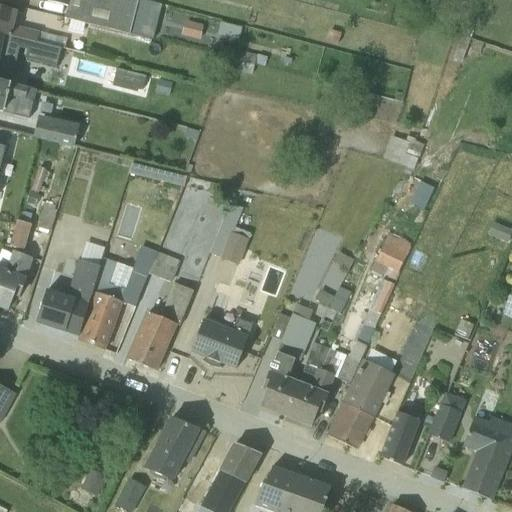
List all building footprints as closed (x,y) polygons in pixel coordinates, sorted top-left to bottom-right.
[(128,36),(152,40),(160,6),(137,0),(35,0),(67,8),(64,20),(128,36)] [(0,34),(64,50),(67,40),(67,39),(14,27),(17,12),(0,8),(0,34)] [(202,27),(184,22),(180,36),(199,41),(202,27)] [(241,29),(219,24),(217,37),(238,41),(241,29)] [(451,60),(460,63),(472,32),(463,29),(451,60)] [(0,34),(0,72),(8,74),(12,56),(40,62),(42,54),(52,57),(53,48),(0,34)] [(239,53),(237,63),(253,67),(254,66),(263,68),(265,59),(239,53)] [(253,67),(239,64),(237,72),(251,75),(253,67)] [(0,82),(0,113),(12,116),(12,117),(26,121),(31,103),(32,103),(35,92),(0,82)] [(78,126),(37,117),(32,137),(33,138),(73,148),(73,147),(78,126)] [(422,147),(421,146),(415,143),(417,137),(416,136),(408,134),(405,143),(392,138),(384,159),(385,161),(412,171),(422,147)] [(131,164),(128,175),(129,175),(181,189),(186,178),(131,164)] [(38,169),(30,191),(38,194),(45,171),(38,169)] [(171,202),(149,195),(145,207),(168,214),(171,202)] [(242,209),(229,204),(209,254),(238,266),(248,240),(232,234),(242,209)] [(43,208),(36,228),(49,232),(56,212),(43,208)] [(29,225),(32,216),(22,213),(19,222),(16,221),(9,247),(22,251),(23,250),(30,226),(29,225)] [(397,273),(412,247),(387,234),(373,263),(369,272),(396,283),(400,274),(397,273)] [(77,337),(104,251),(82,245),(77,262),(76,261),(65,294),(46,289),(35,324),(77,337)] [(133,308),(155,253),(139,247),(130,268),(102,260),(77,337),(76,341),(103,351),(122,303),(133,308)] [(1,251),(0,252),(0,308),(6,311),(12,295),(17,297),(32,259),(11,252),(10,255),(1,251)] [(180,262),(155,253),(147,274),(171,284),(180,262)] [(352,260),(337,253),(332,263),(340,267),(340,268),(346,271),(352,260)] [(179,327),(193,293),(173,284),(160,318),(146,313),(146,314),(127,361),(154,372),(177,326),(179,327)] [(338,288),(328,309),(339,315),(350,294),(338,288)] [(327,308),(332,297),(318,291),(313,302),(327,308)] [(303,354),(309,338),(311,333),(313,325),(307,323),(311,312),(294,306),(290,319),(278,314),(278,315),(271,333),(270,333),(270,337),(281,340),(279,346),(286,348),(283,356),(277,354),(273,362),(271,362),(268,369),(270,370),(269,372),(267,372),(260,391),(263,393),(257,409),(284,419),(298,382),(287,378),(294,360),(299,362),(302,354),(303,354)] [(190,353),(205,359),(204,362),(202,361),(201,362),(205,366),(210,367),(215,369),(220,370),(220,368),(218,367),(219,365),(234,370),(248,338),(246,337),(251,326),(236,320),(231,331),(203,320),(190,353)] [(350,386),(374,332),(363,326),(348,357),(313,344),(307,360),(310,362),(308,366),(315,369),(309,386),(298,382),(284,419),(310,429),(316,413),(320,415),(333,378),(350,386)] [(372,416),(393,376),(361,361),(342,404),(372,416)] [(0,422),(13,395),(0,387),(0,422)] [(447,444),(464,402),(443,394),(426,436),(447,444)] [(342,404),(327,438),(354,450),(372,416),(342,404)] [(418,422),(396,413),(379,458),(401,467),(418,422)] [(511,426),(490,418),(488,423),(473,418),(462,446),(476,452),(461,491),(490,502),(511,445),(511,426)] [(170,420),(144,470),(170,481),(197,431),(170,420)] [(227,511),(259,455),(234,445),(217,471),(218,472),(195,511),(227,511)] [(285,511),(299,478),(271,468),(254,507),(266,511),(285,511)] [(434,468),(429,478),(443,483),(447,473),(434,468)] [(90,470),(80,489),(97,498),(106,479),(90,470)] [(323,511),(330,488),(299,478),(285,511),(323,511)] [(128,480),(114,506),(125,511),(131,511),(144,489),(128,480)]
